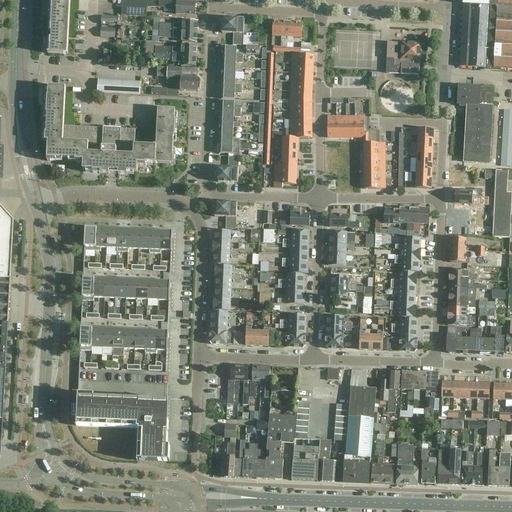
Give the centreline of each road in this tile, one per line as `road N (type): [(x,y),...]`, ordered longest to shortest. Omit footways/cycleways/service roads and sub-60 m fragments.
road 1 (tertiary): [(186,492),(511,508)]
road 2 (residential): [(198,356),(203,241),(190,210),(161,197),(33,196)]
road 3 (tertiary): [(42,414),(50,285),(33,196)]
road 4 (residential): [(209,193),(213,7)]
road 5 (residential): [(434,361),(438,199)]
road 6 (residential): [(312,359),(319,198)]
road 7 (tertiary): [(49,475),(96,494),(186,492)]
road 8 (residential): [(438,199),(442,124),(380,121)]
road 9 (residential): [(447,7),(335,2),(322,13)]
road 10 (tertiary): [(186,492),(90,478),(65,464)]
road 11 (residential): [(434,361),(312,359)]
